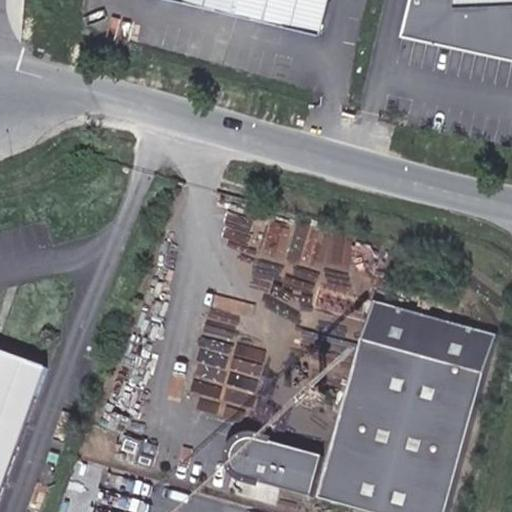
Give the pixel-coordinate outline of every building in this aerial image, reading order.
[(190,0),(322,32),(329,0),(190,0)] [(511,0),(411,0),(402,39),(511,61),(511,0)] [(323,501),(370,511),(456,511),(499,328),(370,298),(323,501)] [(0,325),(0,511),(6,511),(68,352),(0,325)] [(317,497),(327,455),(252,436),(244,438),(241,440),(234,469),(251,481),(317,497)]
